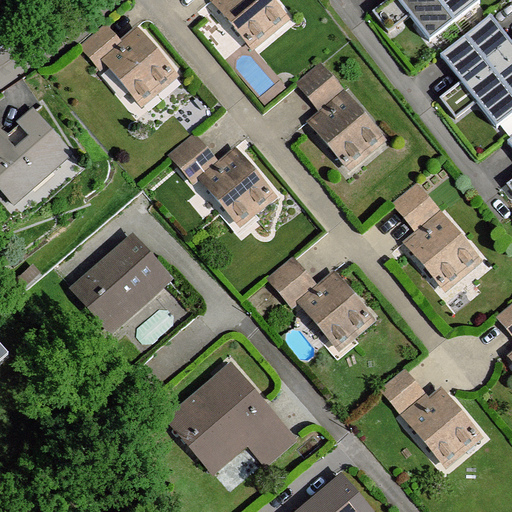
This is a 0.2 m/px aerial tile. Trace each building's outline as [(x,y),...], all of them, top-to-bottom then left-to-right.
[(266,0),(213,0),(207,6),(246,54),(285,22),(266,0)] [(388,0),(390,3),(369,18),(381,35),(402,19),(422,45),(472,8),(465,0),(388,0)] [(488,20),(438,57),(461,88),(440,103),(452,119),(473,104),(492,130),(511,115),(511,45),(508,48),(488,20)] [(141,26),(102,57),(141,107),(180,76),(141,26)] [(342,96),(304,127),(344,175),(382,144),(342,96)] [(0,130),(0,190),(16,209),(77,155),(32,111),(5,136),(0,130)] [(276,208),(233,155),(195,185),(238,238),(276,208)] [(440,218),(402,250),(441,298),(480,266),(440,218)] [(169,287),(130,242),(74,291),(113,335),(169,287)] [(374,325),(334,277),(295,309),(335,357),(374,325)] [(0,361),(10,353),(0,342),(0,361)] [(234,367),(167,421),(211,475),(245,448),(263,469),(295,443),(234,367)] [(436,392),(398,424),(438,472),(476,440),(436,392)] [(364,511),(338,479),(296,511),(364,511)]
